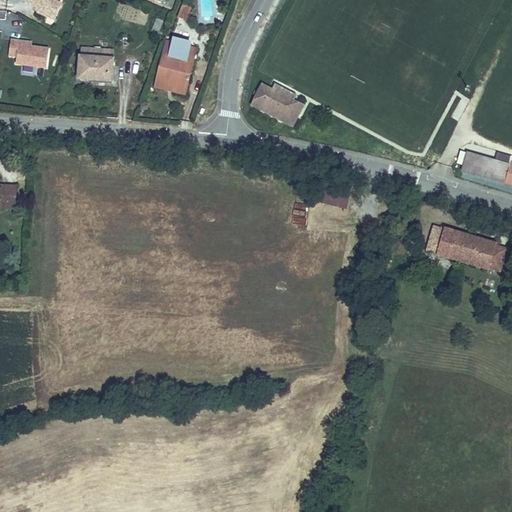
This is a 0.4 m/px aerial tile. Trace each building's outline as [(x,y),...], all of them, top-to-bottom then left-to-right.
[(32,0),(32,3),(36,4),(38,9),(36,15),(53,22),(59,6),(52,3),(50,0),(32,0)] [(179,3),(175,15),(183,19),(188,7),(179,3)] [(157,22),(150,20),(145,32),(152,35),(157,22)] [(8,41),(7,58),(13,59),(13,66),(44,69),(46,49),(17,46),(17,42),(8,41)] [(182,84),(191,46),(161,41),(150,87),(161,88),(162,82),(182,84)] [(79,50),(78,58),(75,57),(74,80),(108,82),(108,60),(106,60),(107,51),(79,50)] [(182,84),(162,82),(161,88),(181,91),(182,84)] [(292,126),(303,105),(293,100),(296,95),(275,84),(272,89),(262,84),(251,105),(292,126)] [(462,173),(511,187),(511,161),(511,162),(510,166),(468,153),(462,173)] [(318,183),(312,202),(346,210),(352,191),(318,183)] [(0,191),(0,205),(12,206),(12,192),(0,191)] [(0,214),(11,215),(12,206),(0,205),(0,214)] [(499,245),(438,229),(430,254),(441,256),(440,259),(492,272),(492,270),(505,273),(510,251),(498,248),(499,245)]
